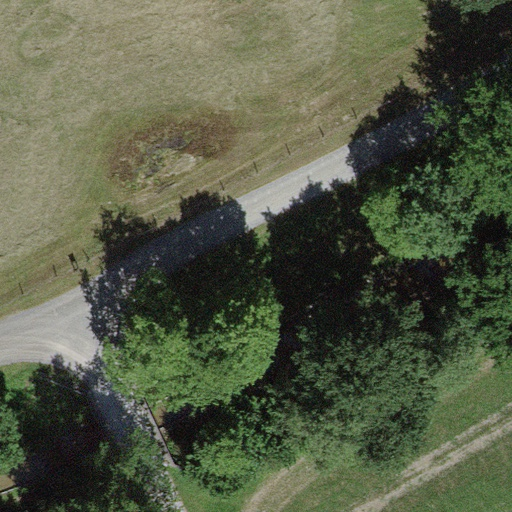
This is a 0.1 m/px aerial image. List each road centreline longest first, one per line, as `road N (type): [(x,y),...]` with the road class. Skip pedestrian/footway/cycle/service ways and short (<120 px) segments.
road 1 (track): [(0,346),(511,69)]
road 2 (track): [(174,511),(78,308)]
